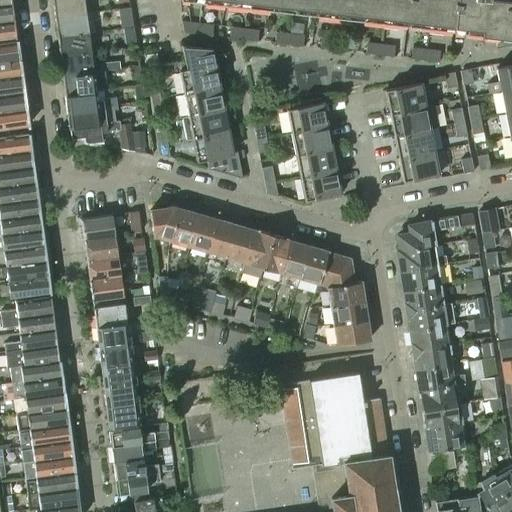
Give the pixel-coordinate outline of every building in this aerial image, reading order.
[(49,0),(52,17),(83,12),(81,0),(49,0)] [(511,0),(224,0),(496,32),(495,47),(511,44),(511,0)] [(0,2),(0,20),(12,19),(10,2),(0,2)] [(52,17),(55,36),(85,32),(83,12),(52,17)] [(0,20),(0,37),(14,36),(12,19),(0,20)] [(181,20),(183,31),(197,33),(198,22),(181,20)] [(198,22),(197,33),(211,34),(212,24),(198,22)] [(229,36),(243,38),(244,28),(230,26),(229,36)] [(258,29),(244,28),(243,38),(256,40),(258,29)] [(274,42),(288,43),(289,33),(275,31),(274,42)] [(55,36),(57,56),(88,52),(85,32),(55,36)] [(303,35),(289,33),(288,43),(302,45),(303,35)] [(319,47),(333,49),(334,38),(320,37),(319,47)] [(334,38),(333,49),(347,50),(348,40),(334,38)] [(0,41),(0,59),(17,57),(15,40),(0,41)] [(365,52),(379,54),(380,44),(366,42),(365,52)] [(178,69),(182,93),(218,86),(210,48),(180,44),(185,68),(178,69)] [(380,44),(379,54),(393,56),(394,45),(380,44)] [(410,58),(424,59),(425,49),(411,47),(410,58)] [(425,49),(424,59),(438,61),(439,51),(425,49)] [(57,56),(60,76),(91,71),(88,52),(57,56)] [(157,62),(155,52),(143,54),(145,64),(157,62)] [(0,59),(0,76),(19,74),(17,57),(0,59)] [(98,63),(99,70),(103,69),(115,68),(114,61),(98,63)] [(488,93),(500,91),(511,88),(511,64),(495,67),(498,81),(486,83),(488,93)] [(459,70),(462,85),(472,83),(469,68),(459,70)] [(60,76),(63,95),(93,91),(92,84),(105,82),(103,69),(99,70),(91,71),(60,76)] [(443,74),(446,88),(456,86),(453,72),(443,74)] [(0,76),(0,93),(22,91),(19,74),(0,76)] [(384,89),(388,113),(423,106),(419,82),(384,89)] [(147,86),(149,100),(159,98),(157,84),(147,86)] [(182,93),(187,115),(222,109),(218,86),(182,93)] [(511,88),(500,91),(504,113),(511,111),(511,88)] [(63,95),(65,111),(115,104),(114,100),(112,100),(111,97),(104,98),(103,90),(93,91),(63,95)] [(0,93),(0,110),(24,108),(22,91),(0,93)] [(159,98),(149,100),(151,113),(162,112),(159,98)] [(285,109),(290,132),(325,125),(321,102),(303,105),(285,109)] [(65,111),(67,126),(113,120),(112,108),(115,107),(115,104),(65,111)] [(388,113),(393,135),(428,128),(437,126),(433,104),(423,106),(388,113)] [(466,107),(469,120),(479,118),(477,104),(466,107)] [(24,108),(0,110),(0,128),(26,125),(24,108)] [(450,110),(453,123),(463,121),(460,108),(450,110)] [(186,139),(191,138),(226,131),(222,109),(187,115),(181,116),(186,139)] [(479,118),(469,120),(472,134),(482,132),(479,118)] [(113,120),(67,126),(68,137),(81,136),(82,140),(88,141),(100,140),(99,131),(118,128),(117,119),(113,120)] [(463,121),(453,123),(456,137),(466,135),(463,121)] [(119,124),(120,130),(117,131),(119,147),(131,150),(128,129),(127,123),(119,124)] [(252,125),(255,139),(265,137),(262,123),(252,125)] [(290,132),(294,155),(330,148),(325,125),(290,132)] [(153,128),(156,142),(166,140),(164,127),(153,128)] [(393,135),(397,158),(432,151),(428,128),(393,135)] [(133,151),(144,152),(144,147),(145,147),(143,131),(130,132),(133,151)] [(226,131),(191,138),(196,161),(205,160),(207,168),(241,178),(236,151),(231,152),(226,131)] [(0,153),(30,149),(28,133),(0,136),(0,153)] [(265,137),(255,139),(258,153),(268,151),(265,137)] [(169,157),(166,140),(156,142),(158,154),(169,157)] [(476,156),(479,170),(489,168),(484,140),(473,142),(476,156)] [(294,155),(299,177),(334,170),(330,148),(294,155)] [(0,169),(32,165),(30,149),(0,153),(0,169)] [(432,151),(397,158),(402,181),(437,174),(432,151)] [(460,159),(463,173),(473,171),(470,157),(460,159)] [(0,184),(34,180),(32,165),(0,169),(0,184)] [(260,168),(263,181),(273,179),(271,166),(260,168)] [(334,170),(299,177),(303,200),(339,193),(334,170)] [(265,193),(277,196),(273,179),(263,181),(265,193)] [(0,201),(36,196),(34,180),(0,184),(0,201)] [(0,201),(0,216),(38,212),(36,196),(0,201)] [(152,235),(169,240),(179,207),(172,206),(149,209),(152,235)] [(169,240),(188,246),(197,213),(179,207),(169,240)] [(492,208),(478,211),(482,232),(496,229),(492,208)] [(129,212),(132,232),(140,231),(137,210),(129,212)] [(0,233),(40,228),(38,212),(0,216),(0,233)] [(188,246),(206,251),(215,218),(197,213),(188,246)] [(80,219),(82,239),(113,235),(111,214),(80,219)] [(396,249),(396,250),(435,244),(433,231),(458,226),(456,215),(408,224),(408,227),(401,228),(402,233),(396,234),(399,249),(396,249)] [(206,251),(224,256),(234,223),(215,218),(206,251)] [(224,256),(243,262),(252,229),(234,223),(224,256)] [(0,233),(0,248),(42,243),(40,228),(0,233)] [(259,277),(262,267),(271,233),(257,229),(257,230),(252,229),(243,262),(240,271),(259,277)] [(262,267),(280,272),(289,239),(285,238),(285,237),(271,233),(262,267)] [(82,239),(85,259),(116,255),(113,235),(82,239)] [(296,287),(299,278),(308,245),(289,239),(280,272),(277,282),(296,287)] [(0,248),(0,265),(44,259),(42,243),(0,248)] [(396,250),(399,270),(436,264),(446,263),(444,254),(435,256),(433,245),(435,245),(435,244),(396,250)] [(299,278),(317,283),(326,250),(308,245),(299,278)] [(326,286),(353,282),(353,281),(349,258),(326,251),(326,250),(317,283),(326,286)] [(85,259),(88,279),(119,275),(116,255),(85,259)] [(0,282),(46,276),(44,259),(0,265),(0,282)] [(399,270),(402,290),(439,284),(436,264),(399,270)] [(119,275),(88,279),(90,299),(121,295),(119,275)] [(46,276),(0,282),(0,297),(48,292),(46,276)] [(326,286),(329,305),(363,300),(360,281),(353,281),(353,282),(326,286)] [(402,290),(405,309),(442,304),(439,284),(402,290)] [(0,310),(0,317),(0,318),(51,312),(49,296),(14,300),(15,308),(0,310)] [(329,305),(332,324),(366,319),(363,300),(329,305)] [(91,307),(94,327),(125,323),(122,303),(91,307)] [(405,309),(408,329),(445,323),(442,304),(405,309)] [(17,324),(18,332),(53,327),(51,312),(0,318),(1,326),(17,324)] [(366,319),(332,324),(335,343),(369,338),(366,319)] [(94,327),(97,347),(127,343),(153,339),(152,330),(137,332),(138,333),(126,334),(125,323),(94,327)] [(408,329),(411,349),(448,343),(445,323),(408,329)] [(3,342),(4,350),(55,343),(53,327),(18,332),(19,339),(3,342)] [(6,366),(9,366),(58,359),(55,343),(4,350),(6,366)] [(97,347),(99,366),(130,362),(127,343),(97,347)] [(411,349),(414,369),(452,363),(448,343),(411,349)] [(9,366),(11,382),(60,375),(58,359),(9,366)] [(503,384),(511,381),(511,359),(499,362),(503,384)] [(99,366),(102,386),(132,382),(130,362),(99,366)] [(414,369),(418,388),(463,381),(462,373),(453,375),(452,363),(414,369)] [(290,387),(280,389),(287,430),(292,435),(297,463),(320,459),(321,464),(342,461),(386,453),(377,397),(361,400),(357,371),(289,382),(290,387)] [(7,399),(13,398),(62,391),(60,375),(11,382),(5,383),(6,385),(5,385),(6,392),(7,399)] [(418,388),(421,408),(458,402),(456,390),(465,389),(463,381),(418,388)] [(511,381),(503,384),(506,404),(511,403),(511,381)] [(102,386),(105,406),(143,401),(143,400),(135,401),(132,382),(102,386)] [(13,398),(15,414),(64,408),(62,391),(13,398)] [(143,401),(105,406),(107,426),(138,422),(137,414),(145,413),(143,401)] [(421,408),(424,428),(461,422),(458,402),(421,408)] [(15,414),(17,429),(66,423),(64,408),(15,414)] [(461,422),(424,428),(427,450),(464,444),(461,422)] [(17,429),(19,445),(68,439),(66,423),(17,429)] [(108,430),(110,446),(167,439),(167,438),(166,430),(138,433),(137,426),(108,430)] [(19,445),(21,461),(70,455),(68,439),(19,445)] [(110,446),(112,462),(141,458),(140,451),(154,449),(154,448),(168,446),(167,439),(110,446)] [(428,454),(430,470),(454,466),(451,450),(428,454)] [(387,453),(386,453),(342,461),(342,462),(343,462),(348,493),(317,498),(319,511),(396,511),(393,487),(392,487),(387,455),(388,455),(387,453)] [(21,461),(23,477),(72,471),(70,455),(21,461)] [(112,462),(114,477),(157,472),(172,470),(171,463),(172,463),(171,458),(163,459),(163,464),(157,465),(156,463),(142,465),(141,458),(112,462)] [(506,470),(494,477),(511,507),(511,462),(505,467),(506,470)] [(23,477),(25,493),(74,487),(72,471),(23,477)] [(157,472),(114,477),(116,493),(145,490),(144,482),(159,480),(157,472)] [(510,511),(511,511),(511,507),(494,477),(491,473),(478,481),(481,485),(483,490),(479,492),(479,495),(481,509),(483,511),(496,511),(510,511)] [(478,481),(474,481),(476,495),(479,495),(479,492),(483,490),(481,485),(478,481)] [(27,509),(30,508),(76,502),(74,487),(25,493),(27,509)] [(435,502),(436,511),(478,511),(476,495),(435,502)] [(158,511),(158,508),(165,507),(163,497),(133,502),(134,511),(158,511)] [(77,511),(76,502),(30,508),(30,511),(77,511)]
